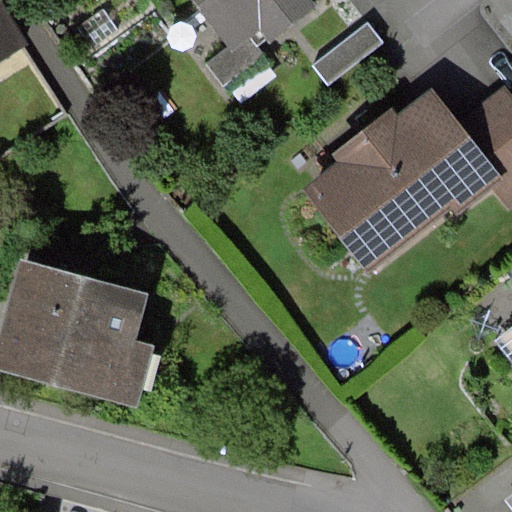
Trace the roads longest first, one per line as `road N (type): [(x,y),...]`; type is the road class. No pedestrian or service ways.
road 1 (residential): [(3,0),(83,123),(364,456),(390,498),(389,511)]
road 2 (residential): [(266,511),(0,435)]
